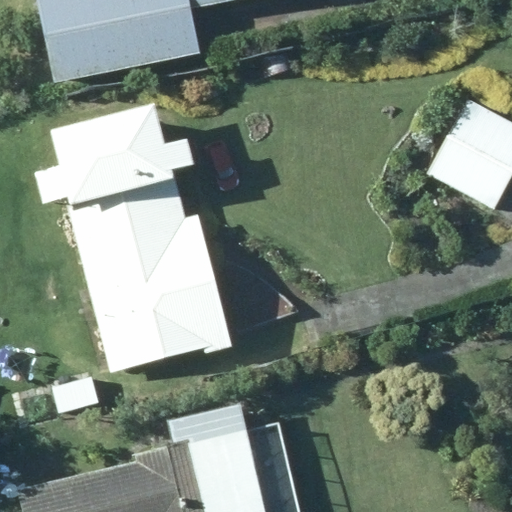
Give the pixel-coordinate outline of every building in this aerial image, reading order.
[(245,0),(37,0),(55,84),(201,56),(192,10),(245,0)] [(494,212),(511,178),(511,124),(468,101),(427,177),(494,212)] [(154,106),(49,133),(58,167),(33,174),(41,208),(67,202),(111,373),(205,348),(206,354),(230,349),(198,219),(186,222),(174,173),(196,167),(189,141),(164,146),(154,106)] [(408,201),(448,232),(466,208),(442,190),(436,198),(419,186),(408,201)] [(59,412),(97,404),(91,380),(53,388),(59,412)] [(18,492),(22,511),(267,511),(240,405),(168,424),(172,445),(135,455),(136,462),(18,492)]
